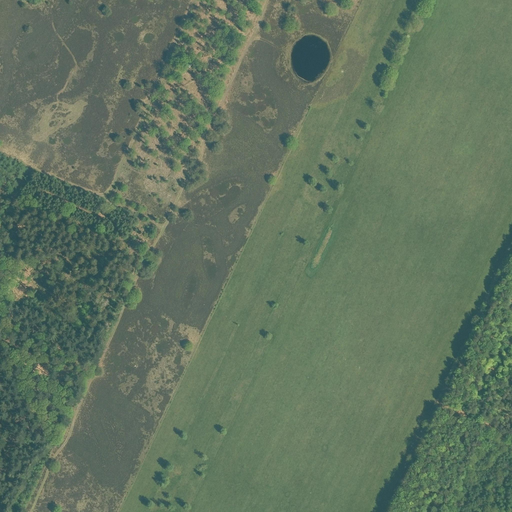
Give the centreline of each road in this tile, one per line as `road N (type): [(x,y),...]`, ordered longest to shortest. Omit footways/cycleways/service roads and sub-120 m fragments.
road 1 (track): [(0,156),(105,196),(195,0)]
road 2 (track): [(388,511),(441,402),(511,435)]
